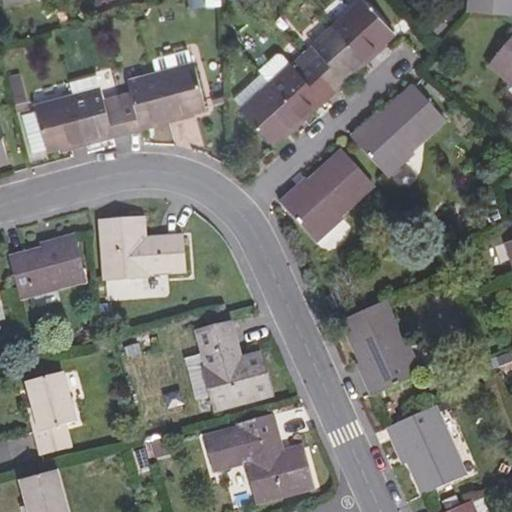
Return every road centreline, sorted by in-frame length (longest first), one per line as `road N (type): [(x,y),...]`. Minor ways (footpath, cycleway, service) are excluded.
road 1 (residential): [(239,208),(375,501)]
road 2 (residential): [(0,204),(112,173),(154,170),(190,177),(239,208)]
road 3 (residential): [(239,208),(393,69)]
